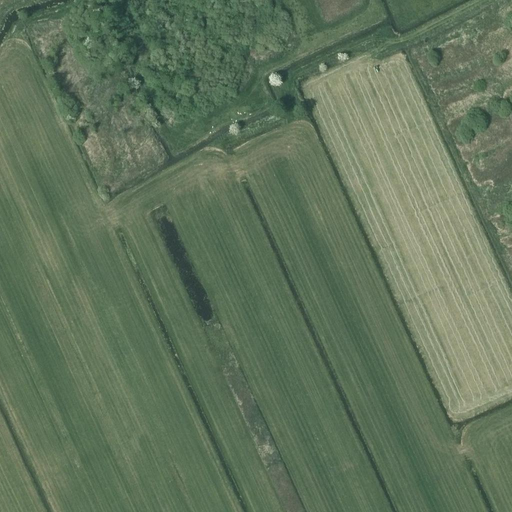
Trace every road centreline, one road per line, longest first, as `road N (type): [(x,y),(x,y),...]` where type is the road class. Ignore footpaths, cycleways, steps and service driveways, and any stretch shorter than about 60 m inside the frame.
road 1 (track): [(288,0),(304,45),(260,73),(262,106),(184,141),(168,132),(103,0)]
road 2 (track): [(481,0),(396,40),(372,37),(289,78),(286,113),(218,144)]
